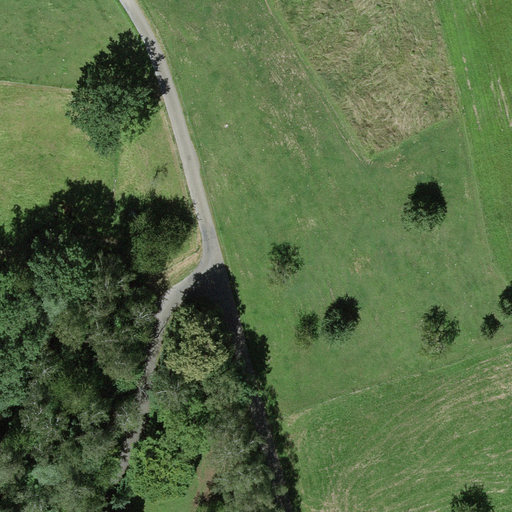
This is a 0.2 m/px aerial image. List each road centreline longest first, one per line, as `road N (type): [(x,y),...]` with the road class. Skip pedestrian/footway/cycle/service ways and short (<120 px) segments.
road 1 (track): [(76,511),(119,478),(177,311),(217,261),(167,52),(127,0)]
road 2 (residential): [(283,511),(217,261)]
